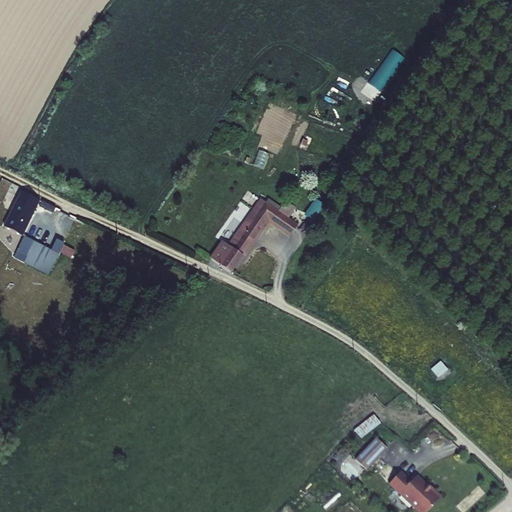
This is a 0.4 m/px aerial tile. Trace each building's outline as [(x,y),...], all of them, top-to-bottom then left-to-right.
[(364,93),(378,101),(405,56),(391,47),(364,93)] [(260,150),(258,164),(266,165),(268,151),(260,150)] [(298,226),(261,200),(231,243),(224,238),(211,257),(234,273),(269,222),(291,236),(298,226)] [(45,213),(27,204),(11,235),(29,244),(45,213)] [(62,219),(48,212),(45,219),(58,226),(62,219)] [(58,258),(31,245),(24,259),(60,276),(72,251),(64,247),(58,258)] [(441,360),(431,368),(438,376),(448,368),(441,360)] [(361,438),(381,421),(374,413),(354,430),(361,438)] [(384,428),(364,443),(371,451),(390,436),(384,428)] [(386,451),(365,473),(376,483),(397,461),(386,451)] [(410,485),(399,496),(415,511),(448,511),(451,509),(442,501),(441,502),(426,488),(420,494),(410,485)]
